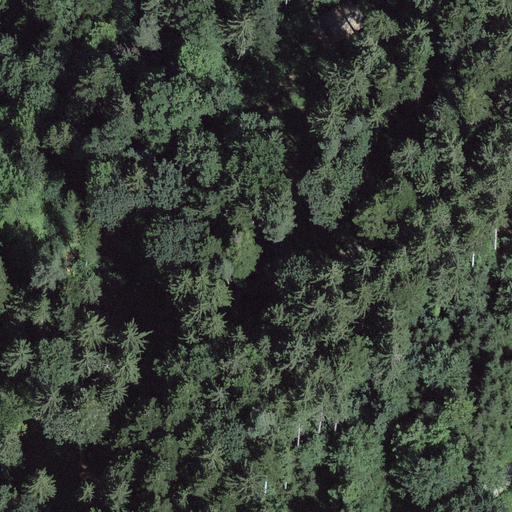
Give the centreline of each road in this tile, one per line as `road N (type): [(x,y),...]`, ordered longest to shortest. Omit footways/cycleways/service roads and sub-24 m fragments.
road 1 (track): [(77,511),(166,412),(511,120)]
road 2 (track): [(0,182),(81,117),(162,0)]
